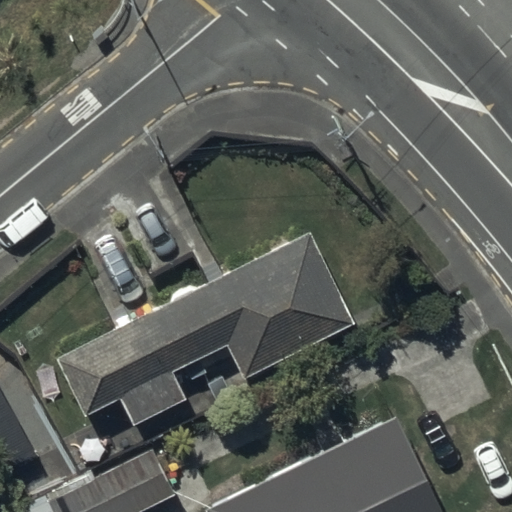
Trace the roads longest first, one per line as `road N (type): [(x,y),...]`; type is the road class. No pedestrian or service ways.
road 1 (unclassified): [(244,0),(210,18),(0,195)]
road 2 (secondary): [(358,0),(511,161)]
